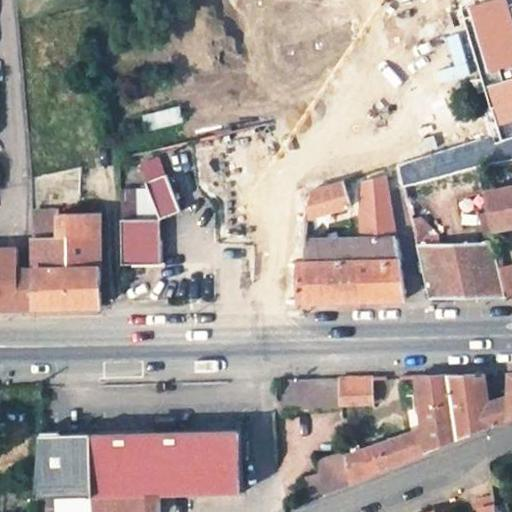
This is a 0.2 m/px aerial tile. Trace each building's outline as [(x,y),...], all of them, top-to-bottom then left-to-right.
[(218,135),(222,183),(273,177),(301,173),(291,117),(262,124),(218,135)] [(194,168),(184,170),(186,192),(201,191),(196,186),(194,168)] [(321,168),(304,172),(304,194),(323,188),(321,168)] [(273,177),(275,220),(305,218),(304,194),(304,172),(301,173),(273,177)] [(168,174),(148,181),(150,187),(161,217),(183,211),(168,174)] [(395,230),(385,175),(361,182),(358,215),(359,237),(362,301),(404,300),(395,230)] [(322,214),(349,207),(341,182),(323,188),(304,194),(305,218),(322,214)] [(124,187),(124,217),(161,217),(150,187),(124,187)] [(501,228),(511,225),(511,188),(493,192),(501,228)] [(488,231),(501,228),(493,192),(481,195),(488,231)] [(102,306),(101,212),(59,213),(59,210),(35,212),(35,237),(36,308),(102,306)] [(322,238),(322,214),(305,218),(306,239),(322,238)] [(122,264),(162,263),(161,217),(124,217),(120,217),(122,264)] [(305,218),(275,220),(277,261),(249,261),(250,303),(303,302),(300,249),(306,247),(306,239),(305,218)] [(362,301),(359,237),(322,238),(306,239),(306,247),(300,249),(303,302),(362,301)] [(454,299),(444,242),(414,242),(426,299),(454,299)] [(466,242),(444,242),(454,299),(476,298),(466,242)] [(490,242),(466,242),(476,298),(502,298),(490,242)] [(9,250),(0,250),(0,311),(7,311),(9,250)] [(212,258),(174,259),(176,299),(213,297),(212,258)] [(511,396),(491,401),(487,376),(449,377),(459,440),(510,420),(511,396)] [(417,378),(424,428),(349,455),(352,481),(459,440),(449,377),(417,378)] [(343,403),(374,402),(373,379),(343,380),(343,403)] [(279,381),(281,411),(343,411),(343,403),(343,380),(279,381)] [(245,431),(41,433),(37,496),(96,496),(95,511),(162,511),(162,495),(245,494),(245,431)] [(318,458),(319,474),(307,478),(311,498),(352,481),(349,455),(349,453),(318,458)] [(496,511),(495,495),(479,498),(481,511),(496,511)]
